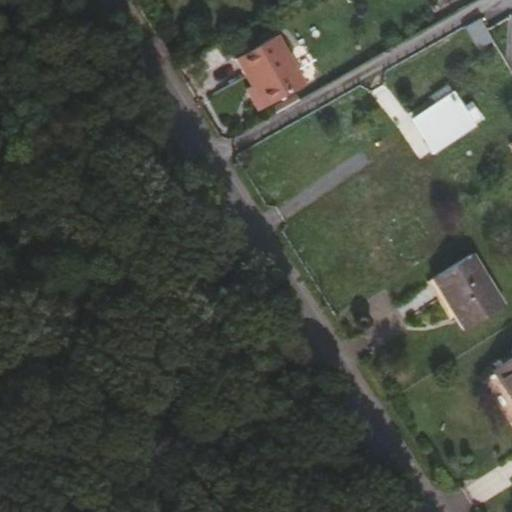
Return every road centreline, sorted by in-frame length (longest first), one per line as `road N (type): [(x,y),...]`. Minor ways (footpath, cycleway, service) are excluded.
road 1 (unclassified): [(422,511),(209,167)]
road 2 (residential): [(209,167),(495,0)]
road 3 (unclassified): [(209,167),(106,0)]
